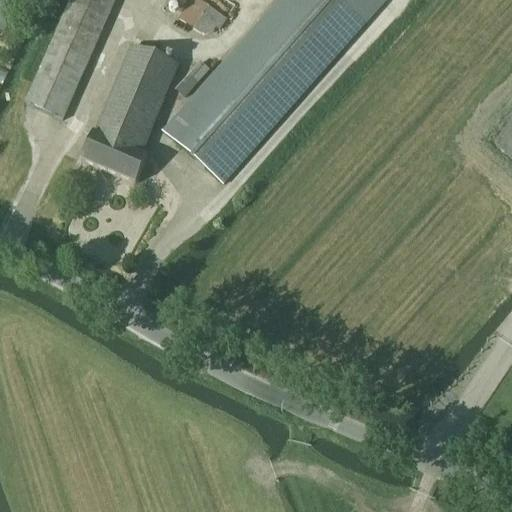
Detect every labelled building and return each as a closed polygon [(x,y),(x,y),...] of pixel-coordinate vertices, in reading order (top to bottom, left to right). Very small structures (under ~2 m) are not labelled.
[(0,0),(0,31),(4,33),(21,0),(0,0)] [(62,122),(117,0),(115,0),(72,0),(25,106),(62,122)] [(222,186),(385,2),(383,0),(279,0),(162,133),(222,186)] [(193,0),(189,0),(178,20),(204,36),(212,33),(215,29),(219,31),(226,20),(193,0)] [(178,68),(155,58),(131,48),(95,136),(92,135),(81,163),(136,186),(147,158),(141,156),(178,68)] [(183,101),(209,72),(200,64),(174,93),(183,101)]
